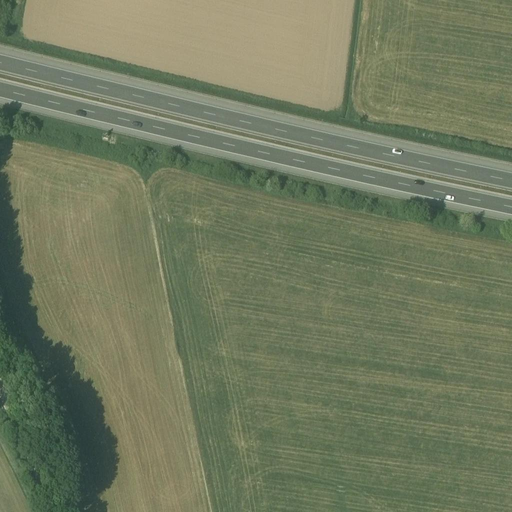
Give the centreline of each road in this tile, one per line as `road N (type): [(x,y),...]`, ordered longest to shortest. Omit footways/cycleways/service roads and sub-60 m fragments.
road 1 (motorway): [(0,92),(511,210)]
road 2 (motorway): [(511,183),(0,66)]
road 3 (unclassified): [(50,511),(0,394)]
